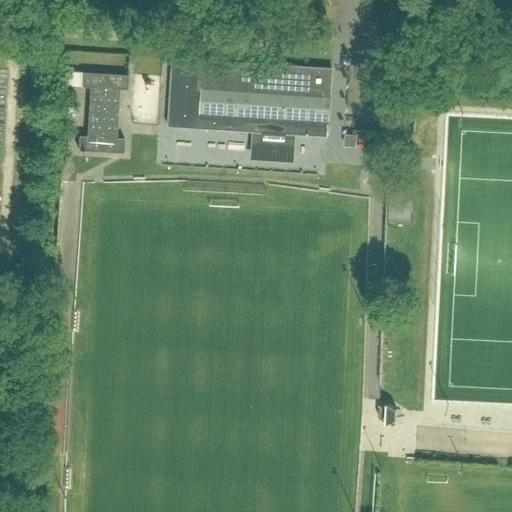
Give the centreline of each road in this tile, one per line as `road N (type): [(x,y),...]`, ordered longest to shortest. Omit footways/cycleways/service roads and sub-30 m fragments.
road 1 (unclassified): [(0,10),(355,31)]
road 2 (unclassified): [(511,38),(355,31)]
